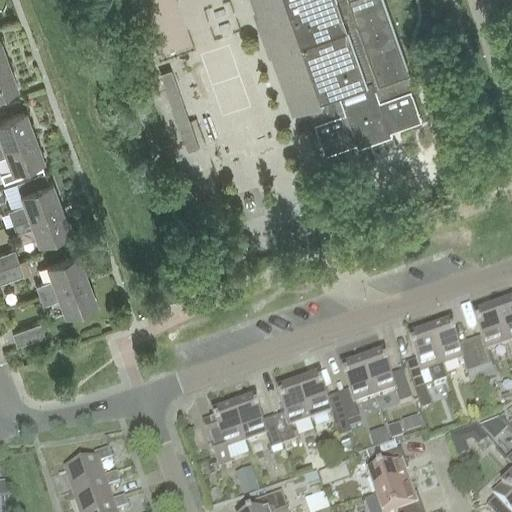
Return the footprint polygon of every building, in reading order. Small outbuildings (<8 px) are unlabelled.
[(252,0),(256,12),(262,10),(266,22),(258,25),(256,28),(263,46),(266,48),(271,46),(275,56),(270,58),(292,117),(314,108),(318,118),(316,118),(315,120),(315,124),(325,153),(326,155),(327,156),(328,157),(329,157),(336,155),(337,154),(338,152),(337,150),(356,143),(361,159),(362,160),(364,161),(373,159),(374,158),(375,156),(374,152),(371,142),(393,134),(391,130),(409,123),(410,125),(411,126),(412,127),(414,127),(421,124),(422,122),(422,121),(422,119),(421,117),(408,83),(403,85),(399,76),(408,73),(383,0),(252,0)] [(0,67),(9,64),(0,40),(0,67)] [(17,88),(9,64),(0,67),(0,107),(9,104),(5,92),(17,88)] [(160,74),(188,152),(198,148),(170,70),(160,74)] [(0,147),(35,135),(26,111),(0,120),(0,147)] [(35,135),(0,147),(0,158),(6,157),(11,171),(1,174),(4,183),(43,169),(40,160),(44,159),(35,135)] [(8,211),(13,224),(62,206),(53,182),(49,183),(45,172),(18,181),(22,193),(20,194),(24,205),(8,211)] [(446,201),(444,193),(429,199),(432,206),(446,201)] [(71,230),(62,206),(13,224),(16,233),(32,228),(37,242),(71,230)] [(0,269),(18,263),(14,250),(0,254),(0,269)] [(35,285),(39,295),(88,277),(79,253),(46,265),(51,279),(35,285)] [(18,263),(0,269),(0,283),(23,275),(18,263)] [(97,301),(88,277),(39,295),(42,305),(58,299),(64,313),(97,301)] [(511,305),(495,311),(507,345),(511,343),(511,305)] [(487,352),(507,345),(495,311),(474,319),(483,344),(472,348),(484,383),(496,378),(487,352)] [(12,333),(17,346),(44,336),(40,323),(12,333)] [(484,383),(472,348),(460,352),(451,327),(430,334),(442,368),(462,361),(471,387),(484,383)] [(432,408),(425,390),(447,382),(442,368),(430,334),(409,342),(418,367),(407,370),(421,411),(432,408)] [(363,364),(375,398),(395,391),(400,406),(412,401),(404,378),(393,382),(384,357),(363,364)] [(355,405),(375,398),(363,364),(342,372),(351,397),(340,401),(348,424),(360,420),(355,405)] [(348,424),(340,401),(328,405),(319,380),(298,387),(311,421),(330,414),(339,440),(352,435),(348,424)] [(291,428),(311,421),(298,387),(278,395),(286,420),(275,424),(284,447),(296,442),(291,428)] [(271,451),(284,447),(275,424),(264,428),(255,403),(234,410),(246,444),(266,437),(271,451)] [(246,444),(234,410),(213,418),(214,420),(203,423),(211,446),(219,470),(231,465),(226,451),(246,444)] [(404,438),(400,425),(388,429),(392,441),(404,438)] [(466,454),(463,445),(471,442),(477,448),(486,440),(474,428),(448,438),(455,458),(466,454)] [(347,439),(339,442),(342,450),(350,447),(347,439)] [(107,484),(105,479),(100,464),(112,460),(109,451),(95,456),(96,460),(65,470),(73,495),(107,484)] [(376,497),(410,485),(403,465),(406,464),(401,451),(367,464),(371,475),(368,477),(376,497)] [(100,511),(114,507),(113,503),(108,489),(120,485),(117,475),(105,479),(107,484),(73,495),(78,511),(100,511)] [(511,511),(511,478),(493,497),(495,499),(486,507),(490,511),(511,511)] [(0,511),(10,511),(7,484),(0,485),(0,511)] [(423,511),(420,504),(417,505),(410,485),(376,497),(381,511),(423,511)] [(285,511),(288,511),(282,494),(259,502),(262,511),(285,511)] [(117,511),(128,508),(125,499),(113,503),(114,507),(100,511),(117,511)]
